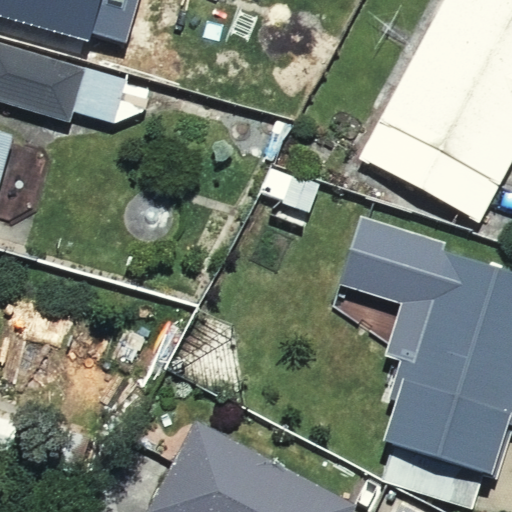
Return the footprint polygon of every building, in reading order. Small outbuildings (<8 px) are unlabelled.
[(0,0),(0,12),(79,30),(85,0),(0,0)] [(511,0),(427,0),(344,159),(473,227),(511,152),(511,0)] [(0,39),(0,106),(62,124),(67,108),(136,128),(149,83),(0,39)] [(250,107),(260,63),(219,54),(209,98),(250,107)] [(329,181),(267,156),(251,195),(314,220),(329,181)] [(446,243),(355,213),(331,286),(388,304),(372,354),(394,362),(368,442),(491,482),(511,418),(511,282),(441,259),(446,243)] [(355,511),(359,505),(193,416),(141,511),(355,511)]
